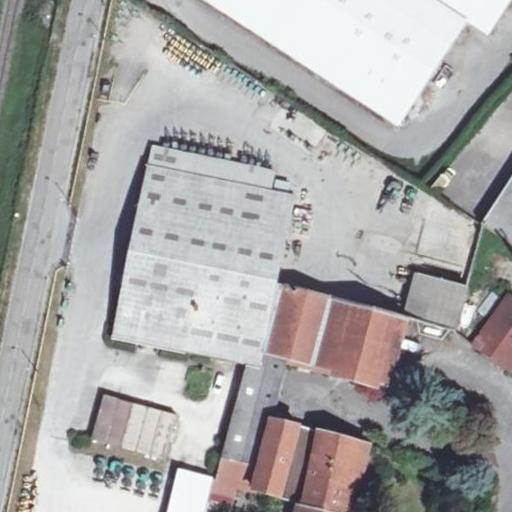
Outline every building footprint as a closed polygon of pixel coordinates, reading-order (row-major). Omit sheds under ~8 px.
[(469,20),(437,0),(210,0),(401,124),(469,20)] [(511,0),(437,0),(469,20),(490,34),(511,0)] [(181,35),(174,48),(213,73),(221,60),(181,35)] [(288,101),(271,126),(312,153),(329,128),(288,101)] [(175,170),(178,152),(154,147),(114,338),(248,367),(217,481),(301,504),(299,511),(347,511),(365,444),(321,432),(320,435),(300,429),(301,426),(273,419),(291,356),(381,382),(398,314),(286,285),(286,287),(279,285),(296,196),(271,191),(275,172),(251,167),(247,186),(175,170)] [(247,186),(251,167),(178,152),(175,170),(247,186)] [(511,179),(483,224),(511,242),(511,179)] [(419,273),(407,317),(456,330),(468,286),(419,273)] [(511,294),(510,293),(474,342),(510,369),(511,365),(511,294)] [(120,400),(108,444),(151,456),(164,412),(120,400)] [(183,473),(172,511),(204,511),(212,480),(183,473)]
